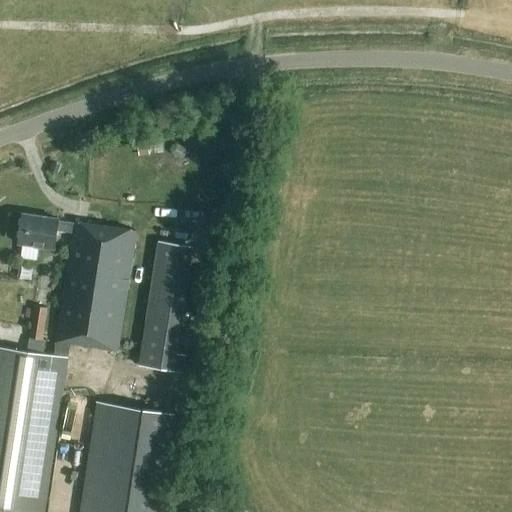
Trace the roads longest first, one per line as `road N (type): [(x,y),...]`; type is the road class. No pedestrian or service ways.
road 1 (unclassified): [(0,143),(164,82),(254,67),(341,60),(511,77)]
road 2 (track): [(0,29),(195,29),(295,14),(456,14)]
